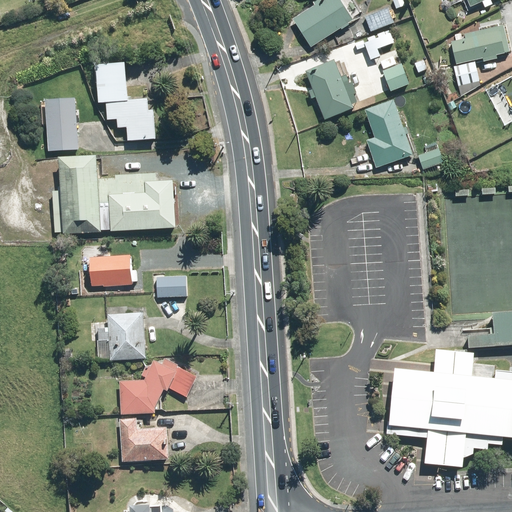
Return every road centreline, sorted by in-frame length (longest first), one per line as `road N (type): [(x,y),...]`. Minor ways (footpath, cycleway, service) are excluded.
road 1 (trunk): [(205,0),(248,153),(273,511)]
road 2 (unknown): [(370,328),(342,309),(335,224),(352,207),(387,210),(393,221),(400,305),(394,315)]
road 3 (unknown): [(425,511),(411,494),(358,462),(351,448),(345,392),(370,328)]
